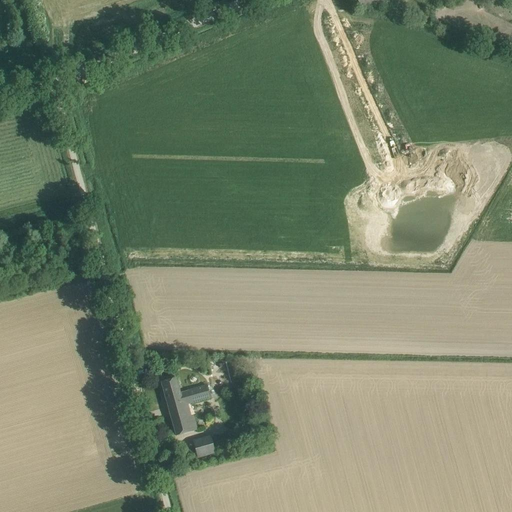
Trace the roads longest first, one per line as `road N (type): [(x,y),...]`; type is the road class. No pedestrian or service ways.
road 1 (unclassified): [(165,511),(48,85)]
road 2 (unclassified): [(48,85),(248,0)]
